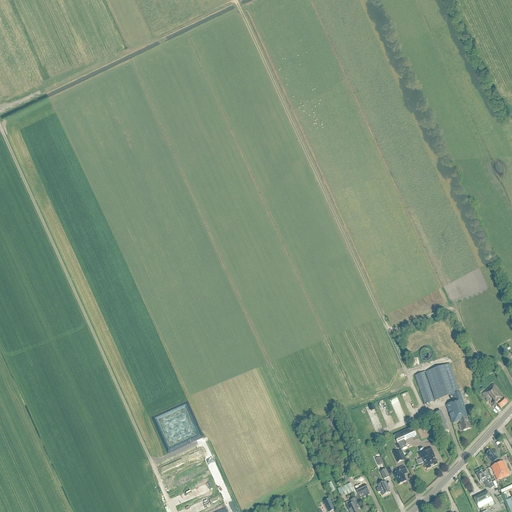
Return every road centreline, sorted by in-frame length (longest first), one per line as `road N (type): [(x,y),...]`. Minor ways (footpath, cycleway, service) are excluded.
road 1 (track): [(465,460),(444,410),(423,410),(235,1),(202,16)]
road 2 (tertiary): [(413,511),(511,409)]
